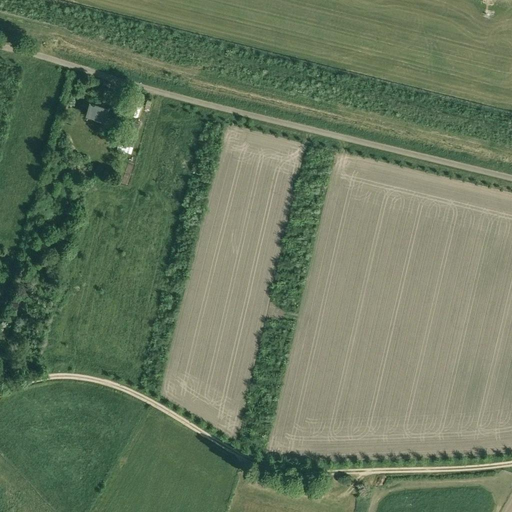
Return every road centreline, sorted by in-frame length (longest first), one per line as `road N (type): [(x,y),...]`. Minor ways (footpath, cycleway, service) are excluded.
road 1 (track): [(511,463),(291,472),(256,463),(141,397),(85,377),(42,376),(0,393)]
road 2 (unclassified): [(511,178),(0,46)]
